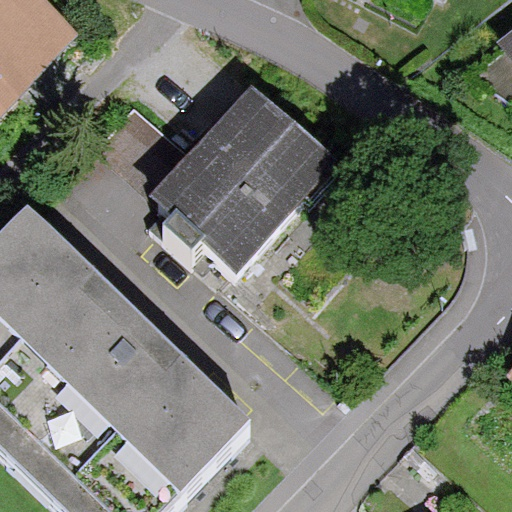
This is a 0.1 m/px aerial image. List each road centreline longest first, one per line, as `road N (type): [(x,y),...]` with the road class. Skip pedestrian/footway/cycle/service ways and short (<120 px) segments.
road 1 (residential): [(203,2),(497,174),(511,196)]
road 2 (residential): [(294,511),(511,300)]
road 3 (residential): [(0,180),(203,2)]
